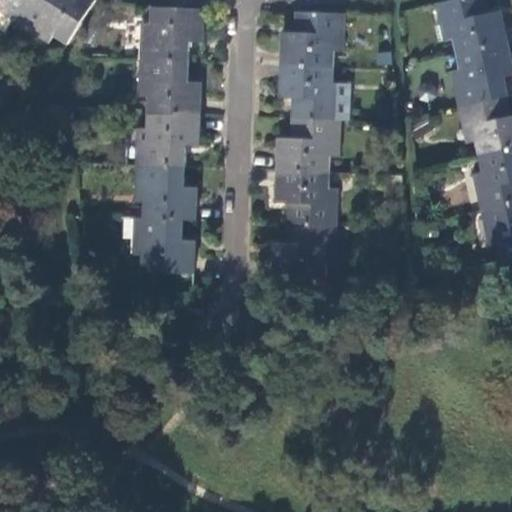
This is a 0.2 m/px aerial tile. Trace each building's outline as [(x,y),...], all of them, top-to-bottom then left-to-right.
[(1,0),(21,12),(28,0),(1,0)] [(28,0),(21,12),(51,32),(55,26),(67,34),(89,0),(28,0)] [(485,10),(482,0),(438,0),(435,1),(441,28),(433,30),(435,39),(449,36),(451,49),(502,38),(496,8),(485,10)] [(201,36),(203,3),(149,1),(149,17),(143,16),(141,53),(188,55),(189,36),(201,36)] [(339,10),(295,8),(293,28),(281,27),(279,59),(331,61),(331,47),(337,47),(339,10)] [(509,69),(502,38),(451,49),(454,60),(449,61),(456,101),(503,92),(499,71),(509,69)] [(187,73),(188,55),(141,53),(139,89),(145,89),(145,104),(199,107),(200,74),(187,73)] [(331,61),(279,59),(277,90),(291,91),(290,111),(334,113),(345,114),(347,77),(330,76),(331,61)] [(511,108),(507,109),(503,92),(456,101),(463,136),(471,134),(474,152),(511,143),(511,108)] [(197,138),(199,107),(145,104),(144,121),(138,121),(136,157),(182,160),(183,138),(197,138)] [(333,150),(334,113),(290,111),(289,131),(275,131),(273,163),(327,166),(328,150),(333,150)] [(511,143),(474,152),(477,165),(472,166),(479,203),(511,196),(511,143)] [(182,160),(136,157),(134,193),(141,194),(140,210),(180,212),(194,212),(195,179),(181,178),(182,160)] [(326,180),(327,166),(273,163),(271,195),(285,196),(284,216),(330,218),(332,180),(326,180)] [(493,238),(496,252),(511,249),(511,196),(479,203),(486,239),(493,238)] [(140,210),(134,210),(132,247),(139,248),(138,262),(190,265),(193,232),(179,231),(180,212),(140,210)] [(269,235),(267,267),(321,270),(322,255),(328,255),(330,218),(284,216),(283,236),(269,235)]
